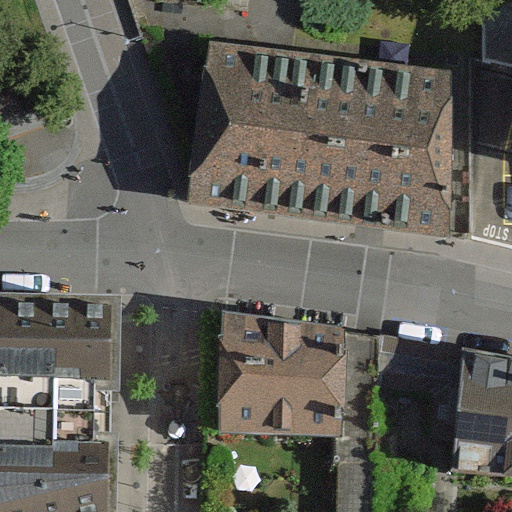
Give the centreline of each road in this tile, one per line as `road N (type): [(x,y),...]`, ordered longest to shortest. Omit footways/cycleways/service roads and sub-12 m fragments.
road 1 (residential): [(177,262),(309,267),(511,311)]
road 2 (residential): [(177,262),(126,146),(80,0)]
road 3 (residential): [(173,511),(177,262)]
road 4 (residential): [(0,265),(177,262)]
